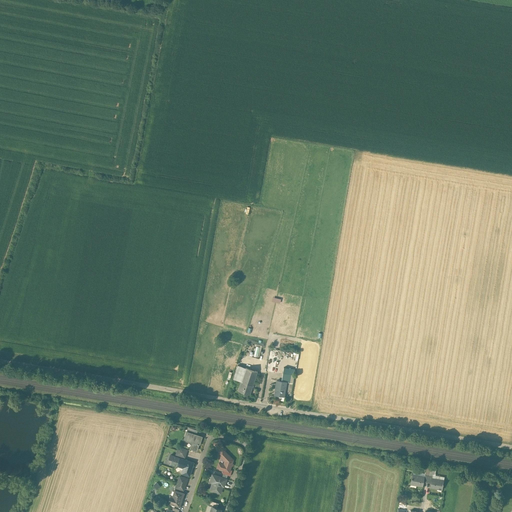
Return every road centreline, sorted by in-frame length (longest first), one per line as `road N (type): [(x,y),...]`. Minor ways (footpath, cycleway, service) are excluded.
road 1 (unclassified): [(511,446),(0,359)]
road 2 (residential): [(225,511),(246,447),(214,433),(185,511)]
